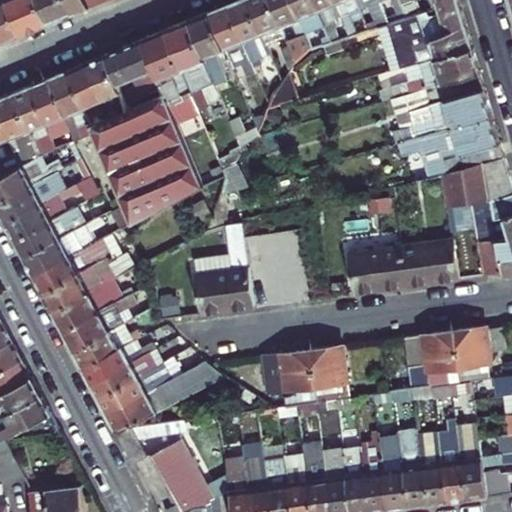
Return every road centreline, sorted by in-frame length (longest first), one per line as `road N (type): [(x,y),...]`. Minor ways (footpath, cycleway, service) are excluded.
road 1 (residential): [(207,333),(511,295)]
road 2 (residential): [(130,511),(0,262)]
road 3 (residential): [(157,0),(0,64)]
